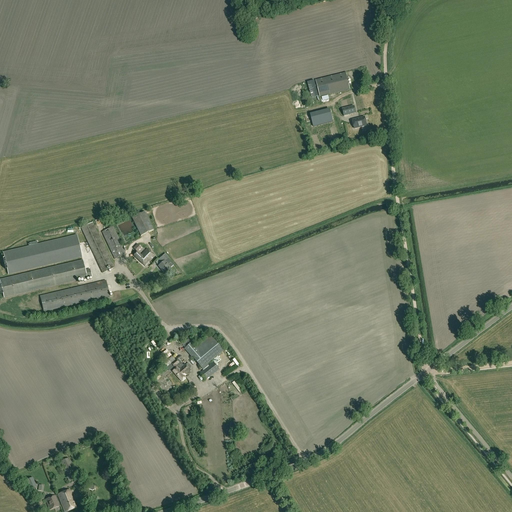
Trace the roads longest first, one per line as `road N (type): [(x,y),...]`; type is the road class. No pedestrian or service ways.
road 1 (track): [(402,0),(385,42),(385,84),(422,355)]
road 2 (tertiary): [(167,511),(312,458),(426,371)]
road 3 (unclassified): [(511,477),(426,371)]
